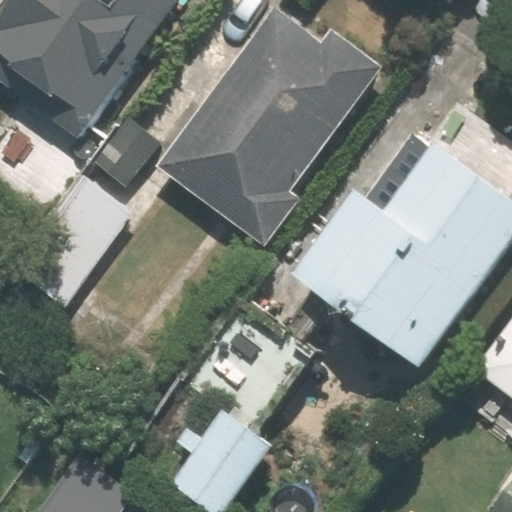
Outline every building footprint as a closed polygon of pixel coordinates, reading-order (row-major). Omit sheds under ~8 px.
[(20,0),(0,27),(0,55),(4,51),(99,124),(194,0),(20,0)] [(312,191),(364,121),(263,46),(176,163),(285,244),(320,197),(312,191)] [(393,171),(422,191),(414,203),(385,183),(321,276),(453,367),(511,281),(511,177),(463,144),(457,153),(422,129),(393,171)] [(75,303),(140,216),(96,183),(30,270),(75,303)] [(207,371),(275,428),(335,356),(267,299),(207,371)] [(511,347),(494,369),(511,383),(511,347)] [(275,428),(249,409),(228,439),(210,426),(196,446),(212,457),(193,484),(233,511),(250,511),(298,443),(275,428)] [(132,511),(147,491),(89,450),(46,511),(132,511)] [(511,511),(511,490),(495,511),(511,511)]
